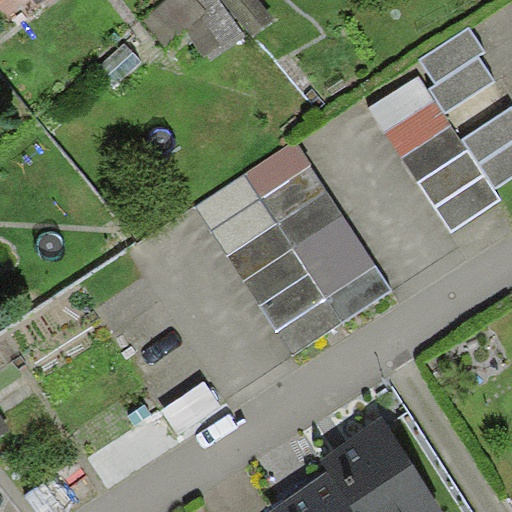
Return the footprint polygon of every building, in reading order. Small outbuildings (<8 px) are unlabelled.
[(275,20),(256,0),(219,0),(254,38),(275,20)] [(411,58),(360,91),(448,225),(504,188),(495,174),(511,163),(511,95),(507,88),(458,120),(445,99),(493,68),(478,44),(486,39),(468,13),(421,44),(433,62),(419,72),(411,58)] [(130,46),(99,72),(114,90),(145,64),(130,46)] [(240,156),(341,310),(390,278),(289,125),(240,156)] [(341,310),(240,156),(190,189),(291,342),(341,310)] [(200,366),(156,394),(173,421),(217,392),(200,366)] [(330,463),(361,511),(406,511),(435,494),(381,410),(321,449),(330,463)] [(276,511),(361,511),(330,463),(270,502),(276,511)]
